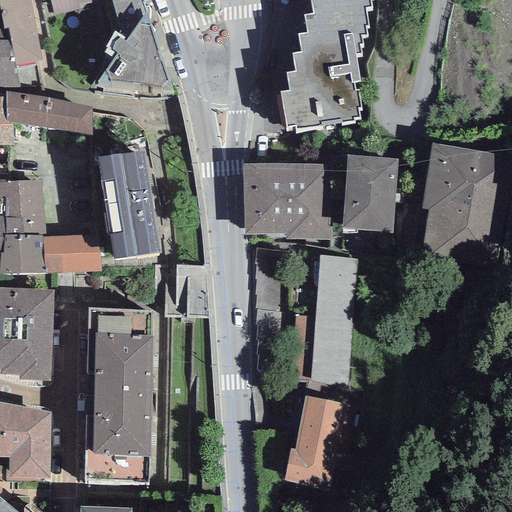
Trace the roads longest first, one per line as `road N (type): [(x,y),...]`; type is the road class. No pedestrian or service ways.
road 1 (residential): [(242,511),(228,272),(239,69)]
road 2 (residential): [(384,0),(383,99),(399,124),(421,112),(442,0)]
